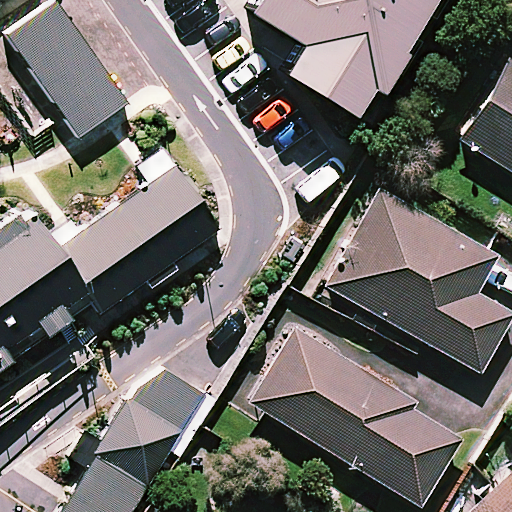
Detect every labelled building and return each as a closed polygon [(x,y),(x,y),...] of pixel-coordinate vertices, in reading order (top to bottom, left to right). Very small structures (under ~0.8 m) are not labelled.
[(249,0),(241,13),(292,44),(273,75),(341,116),(359,85),(368,90),(422,0),(249,0)] [(121,102),(50,2),(4,34),(74,135),(121,102)] [(511,63),(503,58),(454,137),(511,173),(511,63)] [(0,358),(8,353),(0,341),(0,335),(25,318),(36,333),(63,315),(56,304),(79,288),(94,310),(212,228),(157,149),(138,163),(150,180),(51,249),(21,206),(0,220),(0,358)] [(490,252),(374,188),(321,285),(473,370),(505,312),(468,292),(490,252)] [(410,402),(289,329),(245,402),(413,503),(453,436),(406,408),(410,402)] [(52,511),(124,511),(164,448),(177,457),(211,403),(147,362),(52,511)] [(511,511),(511,465),(462,511),(511,511)]
